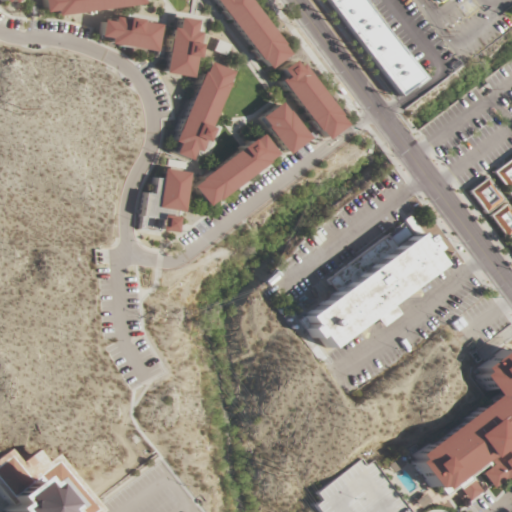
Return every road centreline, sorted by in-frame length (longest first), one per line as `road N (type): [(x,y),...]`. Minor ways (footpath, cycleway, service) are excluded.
road 1 (tertiary): [(511,291),(381,116)]
road 2 (tertiary): [(381,116),(294,0)]
